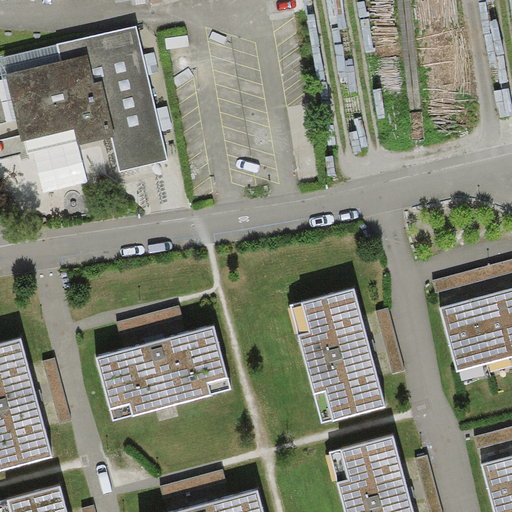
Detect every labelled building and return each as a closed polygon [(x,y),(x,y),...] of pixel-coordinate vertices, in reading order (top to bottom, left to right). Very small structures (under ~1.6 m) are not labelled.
[(168,159),(136,25),(57,44),(57,45),(61,61),(6,74),(16,120),(22,142),(74,129),(77,145),(112,137),(120,170),(168,159)] [(0,66),(13,121),(16,120),(6,74),(61,61),(57,45),(0,58),(0,66)] [(511,258),(433,279),(436,291),(511,270),(511,258)] [(290,305),(322,423),(334,419),(334,421),(386,407),(354,289),(303,303),(303,302),(290,305)] [(511,289),(499,293),(511,340),(511,289)] [(487,362),(511,355),(511,340),(499,293),(471,300),(487,362)] [(457,370),(487,362),(471,300),(440,308),(457,370)] [(180,305),(117,321),(122,343),(185,326),(180,305)] [(388,309),(377,312),(393,375),(404,372),(388,309)] [(215,326),(96,358),(113,420),(133,414),(133,416),(211,395),(211,394),(232,388),(215,326)] [(0,469),(0,470),(1,471),(53,457),(21,339),(0,344),(0,469)] [(54,357),(43,360),(59,423),(70,420),(54,357)] [(511,426),(474,437),(477,449),(511,439),(511,426)] [(329,453),(345,511),(413,511),(393,437),(342,450),(341,449),(329,453)] [(442,511),(428,454),(417,457),(430,511),(442,511)] [(494,511),(511,511),(511,457),(482,466),(494,511)] [(224,469),(161,486),(167,507),(230,491),(224,469)] [(0,501),(0,511),(66,511),(60,487),(9,500),(9,499),(0,501)] [(264,511),(258,490),(175,511),(264,511)]
